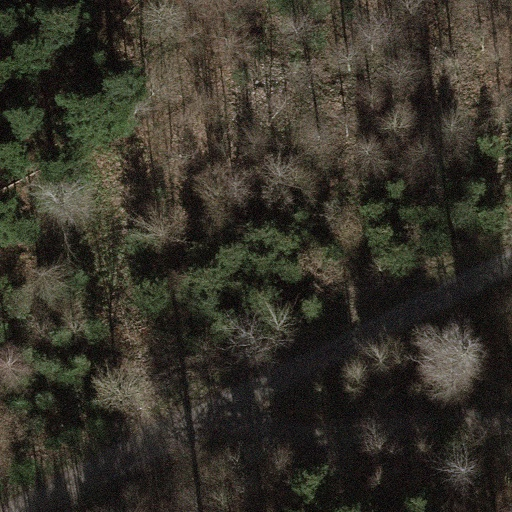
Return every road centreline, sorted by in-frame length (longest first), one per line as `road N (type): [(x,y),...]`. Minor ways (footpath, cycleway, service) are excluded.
road 1 (track): [(511,269),(35,511)]
road 2 (track): [(231,410),(335,431),(511,421)]
